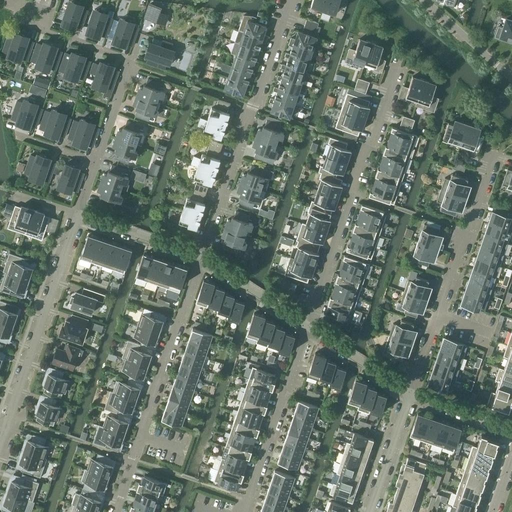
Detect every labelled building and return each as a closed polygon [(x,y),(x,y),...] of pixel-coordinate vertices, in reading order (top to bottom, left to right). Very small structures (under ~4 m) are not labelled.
[(312,0),(310,6),(323,10),(325,0),(312,0)] [(325,0),(323,10),(335,14),(339,3),(339,0),(325,0)] [(82,5),(69,1),(61,25),(74,30),(75,27),(81,29),(87,10),(81,8),(82,5)] [(145,18),(156,22),(161,8),(149,4),(145,18)] [(106,17),(107,14),(94,9),(86,34),(99,38),(100,35),(105,37),(112,19),(106,17)] [(243,15),(238,31),(266,40),(267,36),(263,35),(266,27),(254,23),(256,17),(252,16),(243,15)] [(132,26),(133,23),(120,18),(112,43),(125,47),(126,44),(132,46),(138,28),(132,26)] [(306,19),(304,26),(316,30),(318,23),(306,19)] [(503,28),(498,26),(494,37),(501,39),(502,37),(511,40),(511,20),(506,19),(503,28)] [(316,30),(304,26),(302,33),(314,37),(316,30)] [(266,40),(238,31),(234,42),(239,43),(258,50),(261,42),(265,44),(266,40)] [(291,38),(289,42),(313,50),(317,38),(314,37),(302,33),(297,31),(295,39),(291,38)] [(8,54),(7,57),(20,62),(21,59),(27,61),(33,42),(27,40),(28,37),(15,33),(14,35),(8,33),(2,52),(8,54)] [(151,44),(149,43),(145,56),(148,57),(146,63),(164,69),(166,63),(169,64),(174,51),(171,50),(173,44),(153,38),(151,44)] [(363,67),(364,63),(371,43),(365,41),(360,39),(359,39),(355,51),(349,49),(345,61),(363,67)] [(30,62),(36,64),(35,67),(48,71),(49,68),(55,70),(61,52),(56,50),(57,47),(44,42),(43,45),(37,43),(30,62)] [(292,47),(290,54),(309,61),(313,50),(289,42),(288,45),(292,47)] [(239,43),(235,55),(254,61),(257,54),(261,55),(262,51),(258,50),(239,43)] [(371,43),(364,63),(375,67),(374,69),(381,72),(384,61),(380,60),(379,59),(383,47),(382,46),(377,45),(371,43)] [(64,76),(77,81),(78,78),(84,80),(90,62),(84,60),(85,57),(72,52),(71,55),(65,53),(59,71),(65,73),(64,76)] [(288,58),(286,66),(305,72),(309,61),(290,54),(285,53),(284,57),(288,58)] [(235,55),(231,66),(250,73),(253,65),(257,66),(258,63),(254,61),(235,55)] [(99,65),(93,63),(90,73),(96,75),(92,86),(105,91),(106,88),(112,90),(118,71),(112,69),(113,66),(100,62),(99,65)] [(284,69),(282,77),(301,84),(305,72),(286,66),(282,64),(280,68),(284,69)] [(231,66),(227,78),(246,84),(249,76),(253,78),(254,74),(250,73),(231,66)] [(281,81),(278,88),(297,95),(301,84),(282,77),(278,76),(276,79),(281,81)] [(415,105),(416,105),(424,80),(418,78),(413,77),(412,76),(408,89),(406,88),(402,87),(399,98),(405,100),(406,97),(416,101),(415,105)] [(50,81),(35,77),(33,84),(48,89),(50,81)] [(246,84),(227,78),(223,89),(242,96),(245,88),(249,89),(251,85),(246,84)] [(358,78),(356,84),(367,88),(369,82),(358,78)] [(139,87),(136,96),(156,103),(158,97),(162,98),(164,92),(159,90),(161,84),(147,79),(145,85),(144,85),(142,88),(139,87)] [(424,80),(416,105),(433,111),(437,99),(431,97),(436,84),(435,84),(430,82),(424,80)] [(367,88),(356,84),(354,90),(365,93),(367,88)] [(277,92),(274,100),(293,106),(297,95),(278,88),(274,87),(273,91),(277,92)] [(347,93),(341,110),(365,119),(367,113),(369,107),(368,106),(370,101),(371,96),(365,93),(354,90),(352,95),(347,93)] [(156,103),(136,96),(133,105),(136,106),(135,109),(136,110),(134,116),(149,121),(151,115),(155,116),(160,104),(156,103)] [(293,106),(274,100),(270,98),(269,102),(273,104),(270,112),(289,118),(293,106)] [(218,99),(216,105),(228,109),(230,103),(218,99)] [(42,109),(36,107),(37,104),(24,100),(23,103),(17,101),(11,119),(17,121),(16,124),(29,129),(30,125),(36,127),(42,109)] [(211,108),(207,120),(225,126),(229,114),(211,108)] [(45,131),(44,134),(57,138),(58,135),(64,137),(70,119),(64,117),(65,114),(52,109),(51,112),(45,110),(39,129),(45,131)] [(365,119),(341,110),(335,128),(346,132),(344,137),(352,140),(354,134),(358,136),(360,130),(361,131),(363,125),(365,119)] [(403,116),(401,122),(412,126),(414,120),(403,116)] [(211,140),(208,148),(220,152),(223,144),(217,142),(218,138),(220,139),(225,126),(207,120),(200,118),(197,125),(204,128),(203,132),(206,134),(205,138),(211,140)] [(72,143),(86,148),(86,145),(92,147),(99,129),(93,127),(94,124),(81,119),(80,122),(74,120),(68,138),(73,141),(72,143)] [(118,129),(115,138),(135,145),(137,139),(141,140),(143,134),(138,132),(140,126),(126,121),(124,127),(123,127),(122,130),(118,129)] [(258,129),(255,137),(275,144),(277,138),(281,139),(283,133),(278,131),(280,125),(266,121),(264,126),(263,126),(262,130),(258,129)] [(447,143),(459,147),(467,123),(461,121),(460,122),(455,121),(454,125),(448,123),(443,138),(448,140),(447,143)] [(412,126),(401,122),(399,127),(410,131),(412,126)] [(467,123),(459,147),(470,151),(469,156),(475,158),(480,144),(481,144),(485,135),(478,133),(477,133),(479,129),(476,128),(474,127),(474,126),(467,123)] [(393,132),(391,140),(413,147),(417,136),(392,127),(392,128),(390,131),(391,132),(391,131),(393,132)] [(275,144),(255,137),(252,146),(256,147),(254,151),(256,151),(254,157),(268,162),(270,156),(275,158),(277,151),(273,150),(275,144)] [(330,145),(326,156),(347,163),(349,157),(351,151),(349,150),(345,149),(347,143),(330,137),(327,144),(330,145)] [(135,145),(115,138),(112,147),(116,148),(114,152),(116,152),(114,158),(128,163),(130,157),(135,159),(137,152),(133,151),(135,145)] [(385,146),(384,150),(409,159),(413,147),(391,140),(388,147),(386,147),(386,146),(385,146)] [(197,166),(215,172),(220,160),(217,159),(220,152),(208,148),(206,155),(202,154),(200,158),(193,156),(191,164),(197,166)] [(385,155),(383,162),(409,171),(410,169),(406,168),(409,159),(384,150),(382,154),(383,154),(385,155)] [(30,176),(29,179),(42,183),(43,180),(49,182),(55,164),(49,162),(50,159),(37,154),(36,157),(30,155),(27,165),(24,174),(30,176)] [(320,166),(318,172),(342,180),(336,177),(337,173),(341,174),(343,174),(345,168),(347,163),(326,156),(322,166),(320,166)] [(152,162),(148,172),(157,175),(160,164),(152,162)] [(378,169),(376,173),(401,181),(404,172),(408,173),(409,171),(383,162),(380,170),(378,169)] [(452,169),(463,172),(465,166),(454,162),(452,169)] [(77,192),(77,191),(83,173),(77,171),(78,168),(65,164),(57,188),(70,193),(71,190),(77,192)] [(108,171),(106,175),(103,174),(100,182),(120,189),(126,191),(129,185),(126,184),(128,178),(123,176),(125,170),(111,166),(109,171),(108,171)] [(197,180),(194,189),(206,194),(209,184),(211,185),(215,172),(197,166),(193,179),(197,180)] [(243,174),(240,183),(260,190),(262,184),(265,185),(268,178),(263,177),(265,171),(251,166),(249,172),(247,171),(246,175),(243,174)] [(131,178),(145,180),(147,171),(133,169),(131,178)] [(507,190),(511,191),(511,170),(507,169),(502,185),(508,187),(507,190)] [(321,180),(317,191),(338,198),(340,192),(342,186),(340,185),(342,180),(318,172),(320,173),(318,179),(321,180)] [(378,177),(375,185),(401,194),(402,192),(398,191),(401,181),(376,173),(375,177),(378,177)] [(444,178),(440,190),(467,199),(469,192),(468,192),(469,187),(465,185),(467,179),(452,174),(450,180),(444,178)] [(120,189),(100,182),(97,191),(101,192),(99,196),(101,196),(99,202),(113,207),(115,201),(120,203),(122,196),(118,195),(120,189)] [(260,190),(240,183),(237,191),(240,193),(239,196),(240,197),(238,203),(252,207),(254,201),(259,203),(261,197),(258,195),(260,190)] [(401,194),(375,185),(372,193),(370,192),(370,191),(368,196),(393,204),(397,195),(401,196),(401,194)] [(187,198),(182,210),(200,216),(205,204),(202,203),(206,194),(194,189),(190,199),(187,198)] [(467,199),(440,190),(436,202),(442,203),(439,209),(455,215),(457,209),(461,210),(463,205),(464,206),(467,199)] [(311,201),(309,207),(330,214),(332,209),(334,209),(336,203),(338,198),(317,191),(313,201),(311,201)] [(363,209),(360,217),(386,226),(387,224),(383,223),(387,213),(361,204),(360,209),(361,209),(363,209)] [(487,223),(487,224),(488,224),(511,232),(511,229),(511,212),(511,205),(508,204),(506,210),(501,208),(499,214),(491,212),(488,219),(489,219),(488,223),(487,223)] [(7,228),(24,234),(33,210),(27,208),(21,206),(20,207),(15,205),(7,228)] [(302,223),(301,223),(326,232),(328,226),(330,220),(329,219),(330,214),(309,207),(307,213),(309,214),(306,224),(302,223)] [(267,210),(259,208),(258,213),(272,217),(274,210),(268,208),(267,210)] [(33,210),(24,234),(42,240),(49,217),(44,215),(44,214),(39,212),(33,210)] [(200,216),(182,210),(178,223),(182,224),(179,234),(190,238),(194,228),(196,229),(200,216)] [(227,219),(224,228),(244,235),(246,229),(250,230),(252,224),(247,222),(249,216),(235,212),(233,217),(232,217),(231,221),(227,219)] [(355,223),(354,227),(379,236),(382,226),(386,228),(386,226),(360,217),(358,225),(355,224),(356,223),(355,223)] [(301,223),(296,240),(319,248),(321,243),(322,243),(324,238),(326,232),(301,223)] [(424,224),(418,242),(439,249),(441,242),(440,242),(442,237),(437,235),(439,229),(424,224)] [(483,234),(483,235),(488,237),(507,243),(511,232),(488,224),(487,224),(484,230),(486,231),(484,235),(483,234)] [(355,232),(352,240),(375,247),(379,249),(379,247),(375,245),(379,236),(354,227),(352,231),(353,232),(353,231),(355,232)] [(244,235),(224,228),(221,237),(225,238),(223,242),(225,242),(223,248),(237,253),(239,247),(244,249),(246,242),(242,241),(244,235)] [(80,259),(91,263),(99,239),(88,235),(80,259)] [(479,246),(488,249),(503,255),(507,243),(488,237),(483,235),(480,242),(482,242),(480,246),(479,246)] [(91,263),(102,266),(110,243),(99,239),(91,263)] [(298,248),(294,259),(315,266),(317,260),(319,254),(317,253),(319,248),(296,240),(296,241),(297,241),(295,247),(298,248)] [(375,247),(352,240),(350,247),(348,246),(347,246),(346,250),(349,251),(347,256),(365,262),(367,258),(371,259),(375,247)] [(439,249),(418,242),(412,260),(427,265),(429,260),(429,259),(434,260),(435,256),(436,256),(439,249)] [(102,266),(112,270),(120,246),(110,243),(102,266)] [(120,246),(112,270),(123,274),(124,274),(132,250),(131,250),(120,246)] [(475,257),(475,258),(488,262),(499,266),(503,255),(488,249),(479,246),(477,253),(478,253),(476,257),(475,257)] [(9,253),(3,271),(30,281),(32,274),(30,273),(34,262),(9,253)] [(135,278),(146,281),(154,258),(143,254),(135,278)] [(345,260),(343,268),(369,277),(370,275),(366,274),(369,264),(365,262),(347,256),(344,255),(343,260),(345,260)] [(286,275),(307,283),(309,277),(311,278),(313,272),(315,266),(294,259),(290,257),(284,275),(286,275)] [(146,281),(157,285),(165,262),(154,258),(146,281)] [(471,268),(471,269),(488,275),(495,277),(499,266),(488,262),(475,258),(473,264),(474,265),(472,269),(471,268)] [(157,285),(168,289),(176,265),(165,262),(157,285)] [(176,265),(168,289),(179,293),(187,269),(176,265)] [(338,274),(336,278),(361,287),(364,277),(368,279),(369,277),(343,268),(340,275),(338,275),(338,274)] [(467,280),(488,287),(492,289),(495,277),(488,275),(471,269),(469,276),(470,276),(469,280),(467,280)] [(30,281),(3,271),(2,272),(5,273),(0,286),(0,290),(22,298),(26,287),(27,287),(30,281)] [(408,280),(404,292),(427,300),(430,293),(429,293),(430,288),(426,287),(427,286),(428,282),(428,281),(416,276),(414,282),(408,280)] [(338,283),(335,291),(361,300),(362,298),(358,296),(361,287),(336,278),(335,282),(335,283),(335,282),(338,283)] [(195,304),(206,307),(214,284),(203,280),(195,304)] [(464,291),(463,292),(488,300),(492,289),(488,287),(467,280),(465,287),(466,287),(465,292),(464,291)] [(216,312),(217,312),(224,290),(216,287),(214,287),(215,284),(214,284),(206,307),(207,308),(207,306),(217,309),(216,312)] [(226,318),(234,297),(225,294),(223,293),(224,290),(217,312),(227,316),(226,318)] [(330,297),(328,301),(353,310),(357,300),(361,302),(361,300),(335,291),(332,298),(330,297)] [(71,307),(91,313),(96,299),(102,302),(104,296),(93,292),(91,297),(76,292),(73,298),(71,297),(69,303),(71,304),(71,307)] [(427,300),(404,292),(400,304),(406,306),(404,312),(416,316),(418,310),(422,312),(424,307),(425,307),(427,300)] [(488,300),(463,292),(461,298),(462,299),(461,304),(484,312),(488,300)] [(234,297),(226,318),(237,322),(238,322),(244,303),(235,300),(233,300),(234,297)] [(0,321),(14,326),(16,319),(15,319),(19,307),(0,300),(0,321)] [(348,321),(349,321),(353,310),(328,301),(327,305),(328,305),(330,306),(327,313),(327,314),(330,315),(329,319),(336,323),(336,322),(338,317),(348,321)] [(141,314),(137,325),(160,333),(161,332),(162,327),(161,326),(164,316),(164,315),(144,308),(142,314),(141,314)] [(246,337),(257,340),(265,317),(262,316),(260,315),(254,313),(246,337)] [(61,327),(59,335),(82,343),(86,331),(87,328),(85,327),(87,321),(72,315),(70,322),(66,321),(65,322),(64,326),(62,325),(61,327)] [(256,343),(266,347),(275,323),(272,323),(270,322),(264,320),(265,317),(257,340),(257,341),(256,343)] [(393,324),(389,336),(413,344),(415,337),(414,336),(416,331),(411,330),(412,329),(413,325),(413,324),(401,320),(399,326),(393,324)] [(14,326),(0,321),(0,341),(6,343),(8,337),(10,332),(12,333),(14,326)] [(277,351),(277,352),(284,330),(282,329),(280,328),(274,326),(275,324),(275,323),(266,347),(267,347),(267,345),(278,349),(277,351)] [(127,340),(127,341),(153,349),(156,339),(158,340),(160,335),(160,333),(137,325),(133,337),(141,340),(140,345),(127,340)] [(192,328),(188,340),(208,347),(212,348),(212,346),(209,345),(212,335),(192,328)] [(284,330),(277,352),(288,355),(295,337),(292,336),(290,335),(284,333),(285,330),(284,330)] [(413,344),(389,336),(383,353),(401,360),(403,354),(407,355),(409,350),(410,350),(413,344)] [(438,349),(463,358),(467,346),(442,338),(440,345),(441,345),(440,349),(438,349)] [(188,340),(184,351),(204,358),(208,359),(208,357),(205,356),(208,347),(188,340)] [(127,341),(121,357),(149,367),(151,360),(149,360),(152,350),(153,349),(127,341)] [(511,346),(507,344),(503,356),(511,359),(511,346)] [(68,345),(66,352),(56,349),(51,363),(69,369),(72,370),(77,356),(81,358),(83,350),(68,345)] [(435,360),(434,361),(459,369),(463,358),(438,349),(436,356),(437,357),(436,361),(435,360)] [(184,351),(180,363),(200,370),(204,371),(205,369),(201,368),(204,358),(184,351)] [(307,377),(318,380),(326,357),(319,355),(317,354),(315,353),(311,365),(307,377)] [(499,368),(511,372),(511,359),(503,356),(503,357),(507,358),(503,369),(499,368)] [(130,374),(128,379),(141,383),(144,373),(146,374),(148,369),(149,367),(121,357),(121,358),(126,360),(122,371),(130,374)] [(328,385),(336,363),(329,361),(327,361),(325,360),(326,357),(318,380),(318,381),(319,379),(329,382),(328,385)] [(433,368),(432,373),(455,381),(459,369),(434,361),(432,368),(433,368)] [(180,363),(176,374),(196,381),(200,382),(201,380),(197,379),(200,370),(180,363)] [(336,363),(328,385),(339,389),(346,370),(339,368),(337,367),(335,366),(336,364),(336,363)] [(44,392),(61,398),(62,392),(64,393),(68,381),(61,378),(64,372),(48,367),(48,368),(50,368),(48,373),(46,377),(46,379),(44,379),(42,385),(46,387),(44,392)] [(253,367),(252,367),(248,379),(273,387),(275,383),(274,383),(272,383),(274,375),(275,375),(274,374),(264,371),(259,369),(253,367)] [(511,372),(499,368),(495,380),(511,386),(511,372)] [(455,381),(432,373),(430,377),(429,377),(427,384),(451,392),(455,381)] [(176,374),(172,386),(193,392),(196,394),(197,391),(193,390),(196,381),(176,374)] [(116,381),(112,392),(137,400),(139,394),(137,394),(139,388),(141,383),(128,379),(126,384),(116,381)] [(241,387),(240,389),(248,391),(267,398),(269,390),(271,391),(272,391),(273,387),(248,379),(245,388),(241,387)] [(357,410),(366,383),(360,381),(358,381),(355,380),(347,403),(358,407),(357,410)] [(491,392),(511,399),(511,397),(511,386),(495,380),(499,382),(495,393),(491,392)] [(357,410),(368,414),(376,390),(370,388),(368,387),(366,386),(367,384),(366,383),(357,410)] [(172,386),(169,397),(189,404),(192,405),(193,403),(189,402),(193,392),(172,386)] [(244,392),(240,401),(265,410),(267,406),(266,406),(264,405),(267,398),(248,391),(240,389),(239,391),(244,392)] [(376,390),(368,414),(369,412),(380,415),(386,397),(379,394),(377,394),(376,393),(376,390)] [(110,391),(104,408),(129,417),(133,407),(135,407),(136,402),(137,400),(112,392),(110,391)] [(511,399),(491,392),(488,401),(486,404),(488,405),(507,411),(511,399)] [(56,400),(40,395),(40,396),(42,396),(39,405),(38,407),(37,406),(34,413),(38,415),(36,420),(53,426),(55,420),(57,421),(61,409),(54,406),(56,400)] [(169,397),(165,408),(188,416),(189,414),(185,413),(189,404),(169,397)] [(298,400),(295,411),(318,419),(319,417),(315,416),(318,407),(298,400)] [(233,409),(232,411),(259,420),(261,413),(264,414),(263,414),(264,414),(265,410),(240,401),(237,411),(233,409)] [(107,415),(103,426),(126,434),(128,428),(126,428),(127,425),(129,417),(104,408),(104,409),(116,413),(115,418),(107,415)] [(188,416),(165,408),(161,420),(181,427),(184,417),(188,418),(188,416)] [(236,415),(233,424),(258,433),(258,432),(259,429),(258,428),(258,429),(256,428),(259,420),(232,411),(232,413),(236,415)] [(295,411),(291,421),(311,428),(314,420),(318,421),(318,419),(295,411)] [(409,437),(420,441),(428,417),(422,415),(420,414),(417,413),(409,437)] [(420,441),(431,444),(439,421),(433,419),(431,418),(428,417),(420,441)] [(291,421),(288,431),(308,438),(310,430),(314,431),(315,429),(311,428),(291,421)] [(431,444),(442,448),(450,425),(443,422),(442,422),(439,421),(431,444)] [(225,432),(225,434),(251,443),(254,436),(256,436),(256,437),(258,433),(233,424),(229,434),(225,432)] [(126,434),(103,426),(103,427),(98,425),(92,443),(118,452),(121,441),(123,441),(125,436),(126,434)] [(450,425),(442,448),(453,452),(455,446),(457,441),(459,435),(461,428),(454,426),(452,425),(450,425)] [(288,431),(284,442),(304,448),(307,440),(311,441),(311,439),(308,438),(288,431)] [(347,442),(347,443),(371,451),(370,450),(373,440),(366,437),(364,437),(354,433),(350,444),(347,442)] [(228,437),(225,447),(250,455),(251,451),(248,451),(251,443),(225,434),(224,436),(228,437)] [(23,444),(21,451),(46,459),(44,458),(48,447),(43,446),(46,439),(33,435),(31,441),(27,440),(26,442),(25,445),(23,444)] [(477,448),(488,451),(493,453),(494,449),(497,442),(497,441),(488,438),(483,436),(481,435),(480,437),(477,448)] [(284,442),(281,452),(301,459),(303,450),(307,452),(308,450),(304,448),(284,442)] [(347,443),(343,453),(365,460),(366,461),(367,458),(369,458),(371,451),(347,443)] [(472,446),(468,458),(488,465),(489,465),(493,453),(488,451),(477,448),(472,446)] [(221,458),(225,459),(243,465),(246,458),(248,459),(249,459),(250,455),(225,447),(222,456),(218,455),(217,456),(221,458)] [(46,459),(21,451),(21,452),(19,457),(21,458),(19,463),(23,464),(20,471),(40,477),(46,459)] [(301,459),(281,452),(277,462),(297,469),(300,461),(304,462),(304,460),(301,459)] [(343,453),(340,463),(364,472),(367,464),(365,464),(366,461),(365,460),(343,453)] [(85,469),(109,478),(112,472),(110,471),(112,466),(108,465),(110,458),(97,454),(95,460),(91,459),(87,470),(85,469)] [(220,460),(217,470),(242,478),(244,474),(243,474),(241,473),(243,465),(225,459),(221,458),(217,457),(216,459),(220,460)] [(401,466),(400,469),(422,477),(426,464),(407,457),(405,464),(404,466),(401,466)] [(468,458),(464,470),(485,477),(486,477),(488,472),(489,469),(488,469),(489,465),(488,465),(468,458)] [(340,463),(336,473),(358,481),(359,481),(360,478),(362,479),(364,472),(340,463)] [(85,482),(83,488),(98,494),(98,493),(100,488),(104,489),(105,484),(107,485),(109,480),(109,478),(85,469),(81,481),(85,482)] [(400,469),(396,480),(418,488),(422,477),(400,469)] [(220,487),(221,484),(236,489),(236,488),(238,481),(240,482),(241,482),(242,478),(217,470),(214,479),(212,484),(212,485),(220,487)] [(464,470),(460,482),(481,489),(482,489),(485,481),(484,481),(485,477),(486,478),(486,477),(485,477),(464,470)] [(274,471),(271,481),(291,488),(294,489),(295,487),(291,486),(294,477),(274,471)] [(333,483),(333,484),(357,492),(360,485),(358,484),(359,481),(358,481),(336,473),(336,474),(339,475),(336,484),(333,483)] [(8,485),(5,492),(32,501),(39,483),(13,474),(10,483),(9,486),(8,485)] [(139,483),(137,487),(158,494),(162,496),(166,486),(170,487),(170,485),(144,476),(144,477),(141,484),(139,483)] [(398,485),(395,494),(414,500),(418,488),(396,480),(395,484),(398,485)] [(271,481),(267,491),(287,498),(291,500),(291,497),(288,496),(291,488),(271,481)] [(460,482),(456,494),(477,501),(478,501),(480,493),(481,489),(482,489),(481,489),(460,482)] [(357,492),(333,484),(329,494),(352,502),(355,492),(357,492)] [(139,492),(136,499),(159,507),(159,505),(155,503),(158,494),(137,487),(136,491),(137,491),(139,492)] [(75,493),(71,504),(93,511),(98,511),(101,507),(99,506),(100,504),(103,495),(98,494),(83,488),(82,489),(90,491),(88,497),(75,493)] [(267,491),(264,502),(284,509),(287,510),(288,508),(284,507),(287,498),(267,491)] [(32,501),(5,492),(5,493),(3,498),(5,499),(1,510),(5,511),(21,511),(22,511),(24,511),(28,500),(32,502),(32,501)] [(389,501),(388,505),(409,511),(410,511),(414,500),(395,494),(392,502),(389,501)] [(456,494),(452,506),(470,511),(472,511),(477,501),(478,502),(478,501),(477,501),(456,494)] [(131,505),(130,509),(138,511),(152,511),(154,507),(158,509),(159,507),(136,499),(134,507),(131,506),(132,506),(131,505)] [(323,510),(323,511),(326,511),(348,511),(350,508),(330,501),(327,511),(323,510)] [(264,502),(260,511),(282,511),(284,509),(264,502)]
